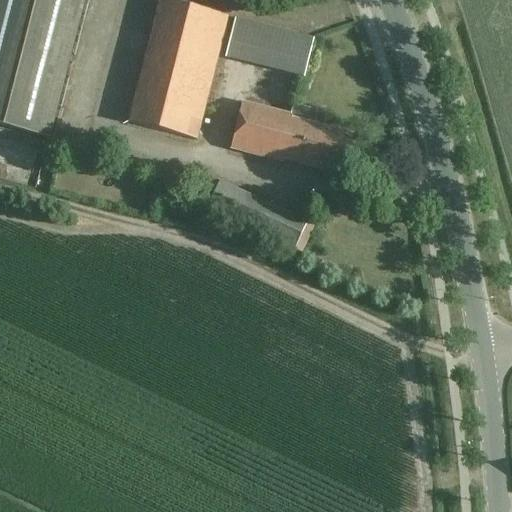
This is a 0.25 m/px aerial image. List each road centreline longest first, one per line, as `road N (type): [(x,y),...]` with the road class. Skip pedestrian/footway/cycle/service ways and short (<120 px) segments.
road 1 (tertiary): [(483,361),(454,202),(387,0)]
road 2 (tertiary): [(498,511),(483,361)]
